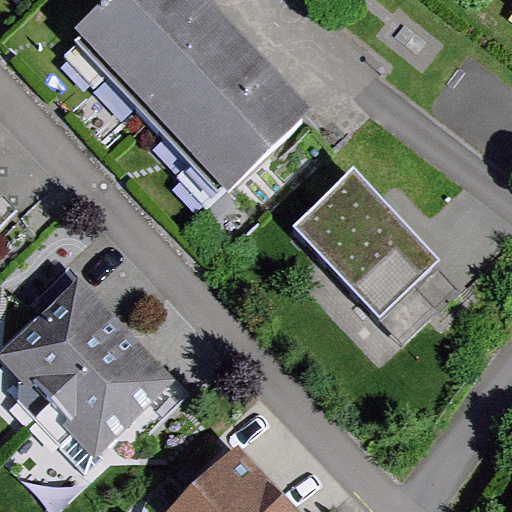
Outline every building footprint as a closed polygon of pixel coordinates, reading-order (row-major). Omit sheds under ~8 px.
[(295,124),(174,0),(124,0),(70,53),(215,201),(295,124)] [(461,290),(351,176),(291,233),(401,347),(461,290)] [(126,322),(82,271),(0,342),(0,394),(19,416),(126,322)] [(175,381),(126,322),(19,416),(67,471),(175,381)] [(274,511),(238,470),(188,511),(274,511)]
